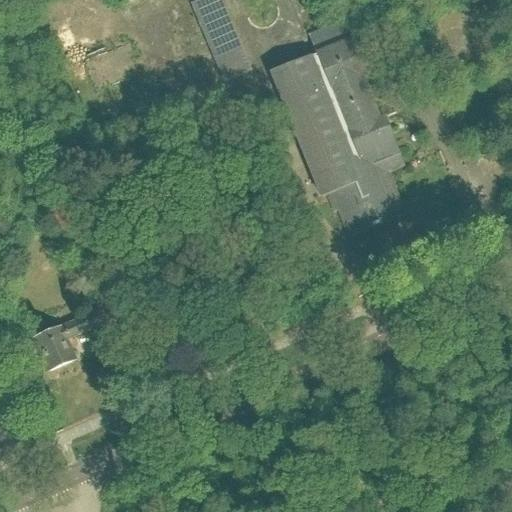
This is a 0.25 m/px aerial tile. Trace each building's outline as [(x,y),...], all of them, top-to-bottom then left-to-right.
[(220,0),(202,0),(189,6),(222,86),(250,73),(220,0)] [(131,21),(147,16),(144,5),(128,11),(131,21)] [(271,74),(321,199),(327,197),(334,215),(337,214),(347,239),(406,216),(389,174),(404,168),(384,118),(379,120),(363,79),(368,77),(353,41),(349,42),(342,24),(307,38),(315,56),(271,74)] [(285,55),(289,66),(298,62),(294,51),(285,55)] [(45,216),(55,239),(95,220),(86,198),(45,216)] [(320,262),(312,241),(295,248),(302,268),(320,262)] [(67,343),(105,327),(98,312),(32,341),(47,375),(75,362),(67,343)]
